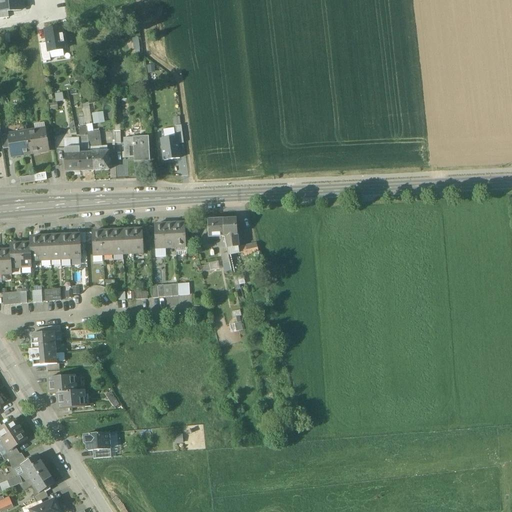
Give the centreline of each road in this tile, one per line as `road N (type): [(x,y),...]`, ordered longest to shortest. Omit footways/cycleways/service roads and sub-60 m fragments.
road 1 (secondary): [(0,211),(511,179)]
road 2 (tertiary): [(105,511),(0,340)]
